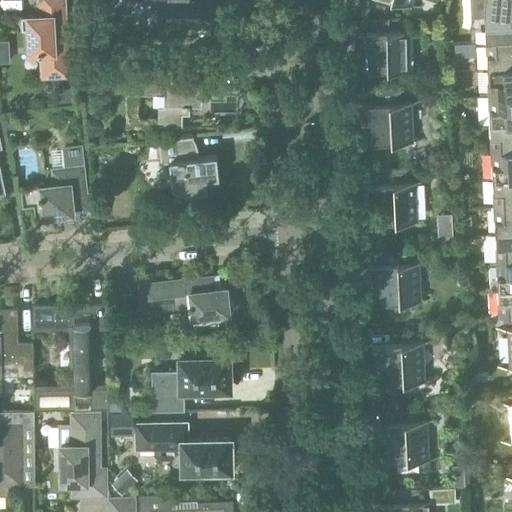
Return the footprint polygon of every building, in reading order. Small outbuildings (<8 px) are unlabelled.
[(43,78),(68,77),(64,0),(38,0),(39,15),(21,16),(22,29),(28,29),(29,52),(41,52),(43,78)] [(151,0),(151,25),(199,25),(199,21),(214,21),(213,0),(151,0)] [(511,0),(484,0),(484,1),(484,5),(484,9),(485,24),(469,24),(471,40),(486,39),(486,40),(511,38),(511,0)] [(368,70),(410,69),(409,30),(358,31),(358,48),(367,48),(368,70)] [(511,38),(486,40),(487,69),(511,67),(511,38)] [(81,57),(81,69),(98,69),(98,62),(106,62),(106,56),(99,56),(99,57),(81,57)] [(213,90),(214,84),(214,65),(129,65),(129,89),(165,90),(164,106),(158,106),(158,126),(182,126),(182,114),(189,114),(189,102),(201,102),(201,90),(213,90)] [(511,67),(487,69),(488,95),(511,94),(511,67)] [(66,88),(56,88),(57,102),(66,101),(66,88)] [(372,142),(414,140),(412,101),(406,101),(405,88),(369,90),(370,103),(360,104),(361,120),(371,120),(372,142)] [(511,94),(488,95),(490,124),(511,122),(511,94)] [(14,116),(4,118),(5,128),(12,128),(15,123),(14,116)] [(511,122),(490,124),(491,151),(511,149),(511,122)] [(216,155),(195,157),(193,136),(159,140),(161,162),(169,161),(172,186),(180,190),(186,191),(194,192),(207,191),(206,178),(219,176),(216,155)] [(88,210),(87,210),(80,146),(64,148),(67,168),(53,169),(54,184),(40,185),(20,187),(22,206),(33,204),(35,216),(60,213),(61,219),(74,218),(73,212),(88,210)] [(511,149),(491,151),(493,179),(511,177),(511,149)] [(376,222),(418,220),(416,181),(410,181),(409,168),(373,169),(374,183),(364,183),(365,200),(375,200),(376,222)] [(511,177),(493,179),(494,206),(511,205),(511,177)] [(511,205),(494,206),(495,234),(511,233),(511,205)] [(511,233),(495,234),(497,261),(511,260),(511,233)] [(380,302),(422,300),(420,261),(418,261),(417,248),(377,250),(378,263),(368,263),(369,281),(378,280),(380,302)] [(511,260),(497,261),(498,289),(511,288),(511,260)] [(214,288),(213,276),(140,284),(143,309),(190,304),(192,316),(229,312),(229,311),(231,311),(234,308),(234,305),(233,302),(231,300),(229,299),(227,299),(226,286),(214,288)] [(511,316),(511,288),(498,289),(499,317),(511,316)] [(91,408),(108,408),(108,410),(121,410),(121,399),(108,399),(108,382),(107,382),(107,383),(97,384),(96,329),(106,329),(106,330),(108,330),(107,304),(89,304),(89,323),(77,323),(77,304),(33,305),(33,331),(35,331),(35,330),(68,329),(69,383),(35,384),(35,383),(34,383),(34,409),(76,408),(75,390),(91,390),(91,408)] [(0,307),(0,375),(2,375),(2,367),(17,367),(17,375),(34,375),(33,340),(18,341),(18,307),(0,307)] [(467,325),(467,315),(450,316),(451,326),(467,325)] [(384,382),(426,380),(424,341),(372,343),(373,360),(383,360),(384,382)] [(229,356),(213,356),(213,353),(199,353),(199,356),(183,356),(183,365),(152,365),(153,410),(184,409),(184,389),(230,388),(229,356)] [(0,410),(0,491),(6,492),(5,483),(22,483),(22,485),(35,485),(34,410),(0,410)] [(132,412),(111,412),(112,433),(132,433),(132,412)] [(59,482),(61,482),(80,482),(80,494),(106,493),(105,468),(99,468),(98,413),(73,414),(73,423),(57,423),(59,482)] [(387,461),(429,459),(427,419),(376,422),(377,439),(386,438),(387,461)] [(181,465),(181,470),(232,470),(232,462),(235,462),(235,445),(232,445),(232,437),(187,438),(187,422),(137,423),(137,448),(140,447),(182,446),(182,451),(178,451),(174,452),(173,456),(173,460),(174,463),(178,465),(181,465)] [(127,468),(112,483),(122,494),(137,479),(127,468)] [(431,487),(389,489),(389,502),(380,502),(380,511),(432,511),(432,502),(455,501),(455,486),(431,487)] [(200,509),(173,510),(172,493),(139,494),(139,495),(138,495),(138,504),(139,504),(139,511),(230,511),(230,503),(199,504),(200,509)] [(134,511),(134,496),(110,497),(110,511),(134,511)]
